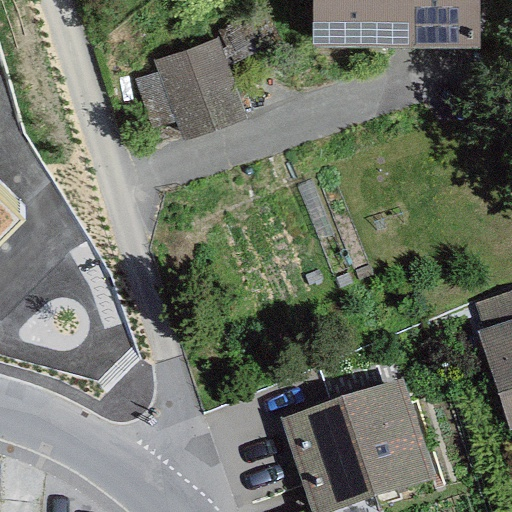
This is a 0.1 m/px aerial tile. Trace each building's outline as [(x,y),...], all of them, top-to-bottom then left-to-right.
[(323,0),(322,39),(477,43),(477,0),(323,0)] [(136,77),(148,125),(182,120),(185,132),(250,108),(222,38),(158,61),(159,72),(136,77)] [(0,236),(23,210),(0,187),(0,236)] [(511,319),(489,327),(511,403),(511,319)] [(403,405),(298,440),(322,511),(370,511),(432,491),(403,405)]
